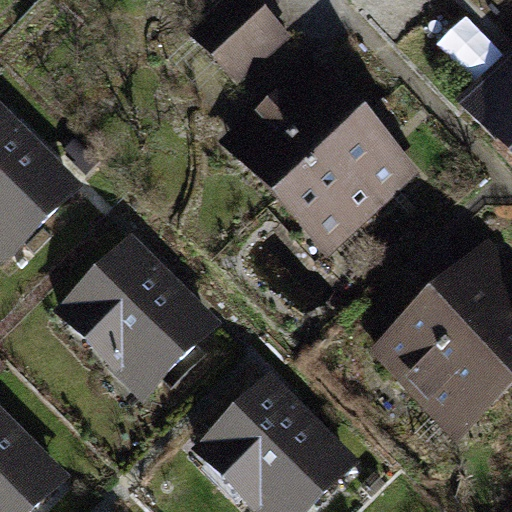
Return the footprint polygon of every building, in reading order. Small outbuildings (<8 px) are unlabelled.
[(217,57),(261,16),(245,0),(234,0),(196,36),(217,57)] [(261,16),(217,57),(238,79),(281,38),(261,16)] [(511,64),(466,108),(511,156),(511,64)] [(310,68),(228,143),(272,190),(273,189),(280,197),(361,123),(310,68)] [(73,193),(0,120),(0,240),(13,254),(73,193)] [(361,123),(280,197),(330,251),(409,176),(382,147),(383,146),(361,123)] [(212,330),(130,249),(63,317),(116,369),(123,363),(151,391),(212,330)] [(435,303),(511,384),(511,382),(511,277),(489,254),(460,281),(459,280),(435,303)] [(382,354),(457,434),(511,384),(435,303),(410,326),(411,327),(382,354)] [(307,511),(350,469),(268,387),(201,455),(254,507),(261,500),(273,511),(307,511)] [(0,511),(30,511),(60,483),(0,424),(0,511)]
